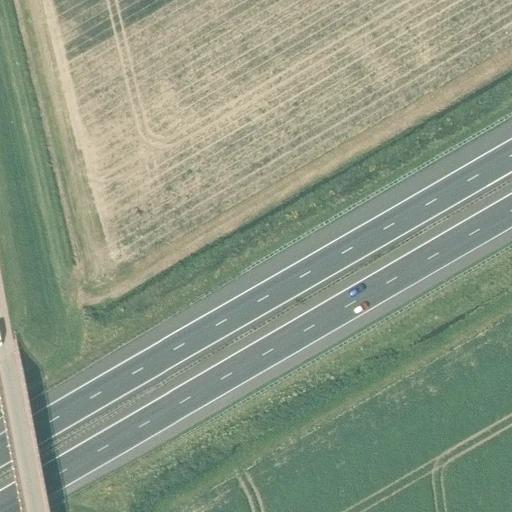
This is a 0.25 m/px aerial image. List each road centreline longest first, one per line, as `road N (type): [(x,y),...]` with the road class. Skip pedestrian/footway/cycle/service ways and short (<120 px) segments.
road 1 (motorway): [(0,508),(511,211)]
road 2 (motorway): [(511,156),(0,451)]
road 3 (unclassified): [(33,511),(0,333)]
